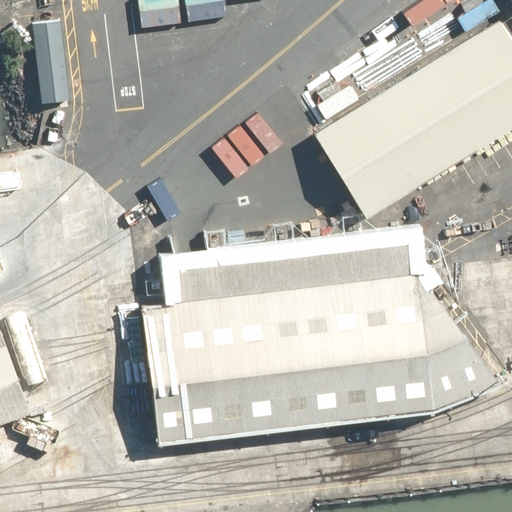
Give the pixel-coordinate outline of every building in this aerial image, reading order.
[(317,128),(369,212),(511,124),(511,21),(506,13),(317,128)] [(38,103),(68,101),(61,22),(31,24),(38,103)] [(142,302),(155,439),(417,409),(488,379),(413,271),(142,302)] [(47,384),(23,310),(3,316),(27,390),(47,384)] [(0,420),(28,406),(0,326),(0,420)]
